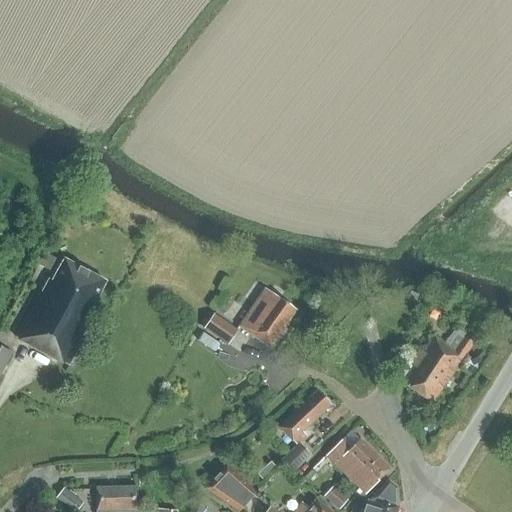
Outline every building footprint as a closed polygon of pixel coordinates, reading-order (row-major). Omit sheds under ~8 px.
[(37,265),(49,272),(56,259),(43,253),(37,265)] [(93,304),(105,282),(63,260),(51,282),(48,280),(41,293),(39,292),(15,337),(68,366),(99,308),(93,304)] [(269,349),(296,311),(264,289),(238,327),(269,349)] [(227,345),(236,331),(213,315),(204,329),(227,345)] [(492,323),(481,340),(487,344),(498,328),(492,323)] [(465,356),(473,344),(464,337),(463,339),(456,334),(447,347),(433,337),(422,352),(419,350),(409,365),(412,367),(401,383),(431,404),(457,367),(465,356)] [(0,375),(11,354),(0,348),(0,375)] [(465,356),(457,367),(470,376),(478,365),(465,356)] [(317,391),(278,428),(296,446),(299,443),(306,437),(302,433),(331,405),(317,391)] [(364,495),(389,470),(359,439),(350,448),(341,439),(325,456),(364,495)] [(295,445),(280,461),(293,473),(311,455),(299,443),(296,446),(295,445)] [(238,511),(255,493),(226,467),(213,480),(209,476),(202,483),(206,487),(205,489),(238,511)] [(395,511),(397,508),(396,489),(397,489),(396,488),(387,481),(369,502),(366,501),(362,511),(395,511)] [(348,500),(332,486),(323,497),(338,511),(348,500)] [(95,488),(95,511),(136,511),(136,510),(136,487),(95,488)] [(73,511),(75,511),(82,504),(63,489),(56,498),(73,511)] [(202,511),(206,503),(194,497),(187,511),(202,511)] [(329,511),(315,500),(308,508),(301,502),(292,511),(274,511),(269,508),(265,511),(329,511)]
